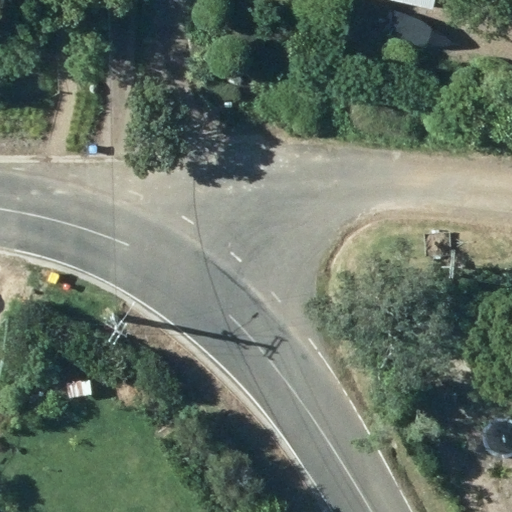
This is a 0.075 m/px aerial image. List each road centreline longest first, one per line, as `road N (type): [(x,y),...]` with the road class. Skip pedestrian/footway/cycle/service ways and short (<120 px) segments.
road 1 (residential): [(186,277),(305,212),(389,205),(511,219)]
road 2 (tertiary): [(186,277),(303,402),(370,511)]
road 3 (tertiary): [(0,199),(27,200),(124,238),(186,277)]
